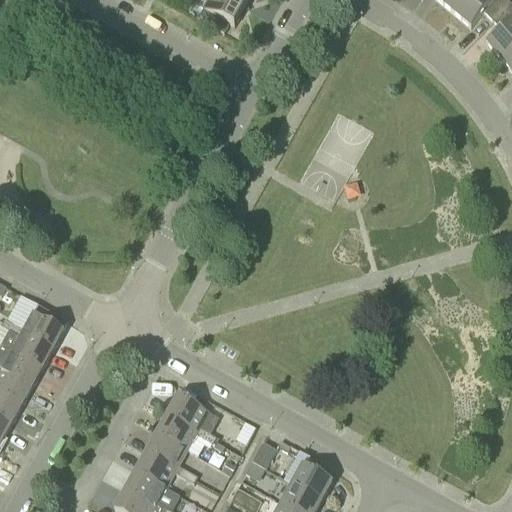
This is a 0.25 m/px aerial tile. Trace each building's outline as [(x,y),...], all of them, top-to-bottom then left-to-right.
[(210,0),(197,23),(224,38),(229,28),(234,30),(245,11),(225,0),(210,0)] [(225,0),(245,11),(251,0),(225,0)] [(436,0),(435,2),(453,17),(466,0),(436,0)] [(488,0),(466,0),(453,17),(471,32),(484,16),(492,25),(510,7),(503,0),(496,0),(493,4),(488,0)] [(511,8),(510,7),(492,25),(501,34),(486,47),(502,65),(511,55),(511,8)] [(511,55),(502,65),(511,77),(511,55)] [(68,328),(68,327),(38,310),(38,311),(34,319),(33,318),(24,334),(22,338),(52,355),(63,335),(67,327),(68,328)] [(11,336),(15,329),(5,323),(1,331),(9,335),(11,336)] [(24,334),(15,329),(11,336),(9,335),(1,350),(42,373),(52,355),(22,338),(24,334)] [(1,375),(31,392),(42,373),(1,350),(0,351),(0,370),(3,372),(1,375)] [(0,399),(21,411),(31,392),(1,375),(3,372),(0,370),(0,399)] [(0,399),(0,424),(10,430),(21,411),(0,399)] [(178,400),(167,419),(198,436),(196,440),(205,445),(209,438),(210,438),(219,423),(208,417),(178,400)] [(187,455),(196,440),(198,436),(167,419),(157,438),(187,455)] [(0,448),(10,430),(0,424),(0,448)] [(184,483),(188,476),(178,470),(187,455),(157,438),(146,457),(176,474),(174,477),(184,483)] [(219,444),(210,438),(209,438),(205,445),(215,451),(219,444)] [(252,467),(265,474),(276,454),(263,447),(252,467)] [(166,493),(174,477),(176,474),(146,457),(136,476),(166,493)] [(231,479),(236,470),(227,465),(222,475),(231,479)] [(265,474),(252,467),(246,479),(259,486),(265,474)] [(303,470),(292,489),(321,505),(333,485),(332,484),(331,485),(303,470)] [(172,511),(179,500),(166,493),(136,476),(125,495),(155,511),(154,511),(172,511)] [(198,481),(188,476),(184,483),(194,488),(198,481)] [(317,511),(321,505),(292,489),(282,508),(288,511),(317,511)] [(245,510),(251,499),(240,492),(234,503),(245,510)] [(154,511),(155,511),(125,495),(115,511),(154,511)]
